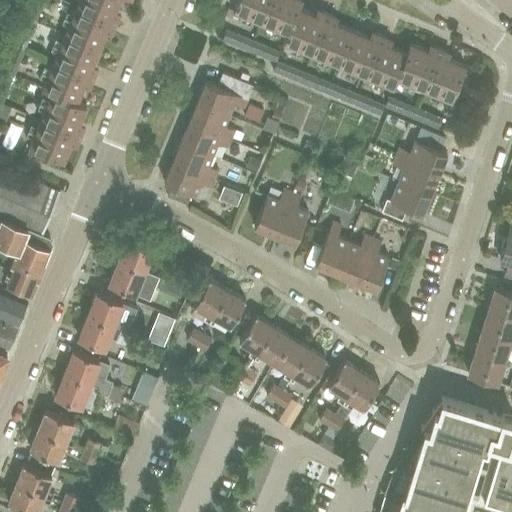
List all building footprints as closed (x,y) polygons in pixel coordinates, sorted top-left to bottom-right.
[(36,19),(44,0),(31,0),(25,15),(36,19)] [(115,8),(118,0),(78,0),(77,5),(116,21),(120,11),(115,8)] [(259,20),(267,0),(234,0),(231,8),(259,20)] [(267,0),(259,20),(287,31),(288,32),(298,7),(299,7),(301,0),(267,0)] [(116,21),(77,5),(66,32),(100,46),(107,29),(112,31),(116,21)] [(315,13),(314,13),(299,7),(298,7),(288,32),(287,31),(283,40),(311,52),(327,12),(317,8),(315,13)] [(327,12),(311,52),(341,64),(355,30),(335,22),(337,16),(327,12)] [(25,47),(36,19),(25,15),(14,43),(25,47)] [(248,49),(252,38),(226,27),(221,38),(248,49)] [(369,36),(368,36),(355,30),(341,64),(365,74),(381,35),(371,30),(369,36)] [(93,63),(93,62),(100,46),(66,32),(54,59),(94,76),(98,65),(93,63)] [(381,35),(365,74),(394,86),(398,76),(397,75),(407,51),(406,51),(389,44),(392,39),(381,35)] [(252,38),(248,49),(275,60),(273,69),(277,58),(280,49),(252,38)] [(397,75),(398,76),(423,86),(439,47),(429,42),(426,48),(410,42),(406,51),(407,51),(397,75)] [(25,47),(14,43),(3,70),(14,75),(25,47)] [(439,47),(423,86),(451,98),(465,64),(447,56),(449,51),(439,47)] [(299,80),(303,69),(277,58),(273,69),(299,80)] [(77,101),(77,100),(84,83),(90,85),(94,76),(54,59),(42,87),(53,92),(53,91),(77,101)] [(330,93),(334,82),(303,69),(299,80),(330,93)] [(0,98),(3,100),(14,75),(3,70),(0,76),(0,98)] [(223,71),(218,84),(207,80),(198,100),(228,113),(233,102),(244,107),(248,97),(247,97),(252,84),(223,71)] [(334,82),(330,93),(353,103),(358,92),(334,82)] [(79,121),(80,121),(87,104),(77,100),(77,101),(53,91),(53,92),(42,117),(81,134),(85,123),(79,121)] [(380,113),(384,103),(358,92),(353,103),(380,113)] [(388,94),(384,103),(380,113),(384,105),(410,116),(415,105),(388,94)] [(228,113),(198,100),(189,120),(231,138),(235,128),(224,123),(228,113)] [(415,105),(410,116),(438,127),(442,117),(415,105)] [(81,134),(42,117),(30,144),(64,158),(71,141),(76,144),(81,134)] [(231,138),(189,120),(181,140),(212,153),(217,141),(228,146),(231,138)] [(421,126),(416,139),(441,149),(446,137),(421,126)] [(396,154),(439,172),(447,152),(441,149),(416,139),(411,151),(400,146),(396,154)] [(212,153),(181,140),(172,160),(214,178),(218,168),(208,163),(212,153)] [(430,192),(439,172),(396,154),(393,163),(404,168),(399,179),(430,192)] [(172,160),(164,180),(195,193),(200,181),(211,185),(214,178),(172,160)] [(0,241),(16,248),(13,257),(42,268),(51,248),(53,242),(51,242),(50,238),(50,237),(42,233),(61,189),(48,184),(0,163),(0,216),(1,217),(0,219),(0,241)] [(407,206),(412,208),(422,212),(430,192),(399,179),(391,199),(386,197),(381,209),(402,218),(407,206)] [(241,190),(223,184),(219,197),(237,203),(241,190)] [(254,224),(275,232),(292,189),(283,185),(279,196),(267,192),(254,224)] [(292,189),(275,232),(296,241),(309,209),(297,204),(301,193),(292,189)] [(331,189),(327,200),(337,204),(341,193),(331,189)] [(315,261),(336,269),(348,239),(336,234),(341,222),(333,218),(315,261)] [(511,220),(509,231),(500,257),(511,261),(511,220)] [(336,269),(356,278),(373,235),(364,232),(360,243),(348,239),(336,269)] [(118,258),(143,269),(153,246),(128,235),(118,258)] [(373,235),(356,278),(376,286),(389,255),(377,250),(382,239),(373,235)] [(177,259),(166,252),(159,263),(171,270),(177,259)] [(33,291),(42,268),(13,257),(9,267),(0,263),(0,278),(1,279),(2,278),(33,291)] [(143,269),(118,258),(109,281),(134,292),(143,269)] [(163,276),(151,271),(147,282),(159,287),(163,276)] [(207,320),(226,287),(208,276),(193,302),(207,311),(203,318),(207,320)] [(0,311),(21,320),(26,307),(22,306),(26,296),(0,284),(0,311)] [(511,313),(511,289),(495,284),(488,306),(511,313)] [(226,287),(207,320),(213,324),(217,316),(230,323),(245,297),(226,287)] [(88,314),(113,324),(123,301),(98,291),(88,314)] [(481,328),(510,337),(511,330),(511,313),(488,306),(481,328)] [(158,310),(155,320),(171,326),(175,317),(158,310)] [(21,320),(0,311),(0,338),(8,341),(12,332),(15,333),(21,320)] [(247,353),(252,356),(272,324),(254,312),(238,337),(252,345),(247,353)] [(119,332),(121,327),(113,324),(88,314),(79,337),(104,347),(109,335),(116,339),(119,332)] [(119,332),(131,337),(135,327),(123,323),(121,327),(119,332)] [(252,356),(257,359),(262,352),(274,359),(289,334),(272,324),(252,356)] [(194,343),(202,330),(193,325),(186,337),(194,343)] [(146,332),(135,327),(131,337),(143,341),(146,332)] [(510,337),(481,328),(475,350),(503,359),(510,337)] [(202,330),(194,343),(204,349),(212,336),(202,330)] [(266,393),(274,399),(282,387),(287,377),(307,345),(289,334),(274,359),(287,367),(277,384),(273,381),(266,393)] [(325,357),(307,345),(287,377),(293,380),(297,373),(310,381),(325,357)] [(107,395),(111,385),(112,382),(103,378),(109,363),(74,349),(65,372),(89,382),(97,385),(96,390),(107,395)] [(503,359),(475,350),(468,372),(496,381),(503,359)] [(318,417),(327,423),(361,369),(343,358),(327,383),(340,391),(336,399),(340,402),(335,411),(326,405),(318,417)] [(231,372),(239,377),(246,365),(238,360),(231,372)] [(246,365),(239,377),(240,378),(249,383),(256,371),(246,365)] [(350,407),(346,404),(350,397),(363,405),(379,380),(361,369),(327,423),(337,429),(350,407)] [(89,382),(65,372),(56,395),(80,405),(89,382)] [(145,404),(151,390),(135,383),(130,397),(145,404)] [(123,390),(111,385),(107,395),(119,399),(123,390)] [(282,387),(274,399),(284,405),(291,393),(282,387)] [(511,511),(511,416),(501,414),(442,396),(441,398),(421,427),(426,430),(410,452),(400,469),(392,487),(385,511),(511,511)] [(37,428),(73,443),(75,437),(66,433),(72,419),(45,408),(37,428)] [(73,443),(37,428),(29,447),(57,459),(63,444),(71,447),(73,443)] [(88,436),(83,447),(96,453),(101,442),(88,436)] [(96,453),(83,447),(79,456),(93,461),(96,453)] [(16,482),(51,495),(53,490),(45,487),(51,472),(24,462),(16,482)] [(51,495),(16,482),(8,501),(35,511),(41,498),(49,501),(51,495)] [(62,499),(84,508),(87,500),(78,497),(79,496),(66,490),(62,499)] [(83,510),(84,508),(62,499),(57,510),(61,511),(72,511),(74,506),(83,510)]
